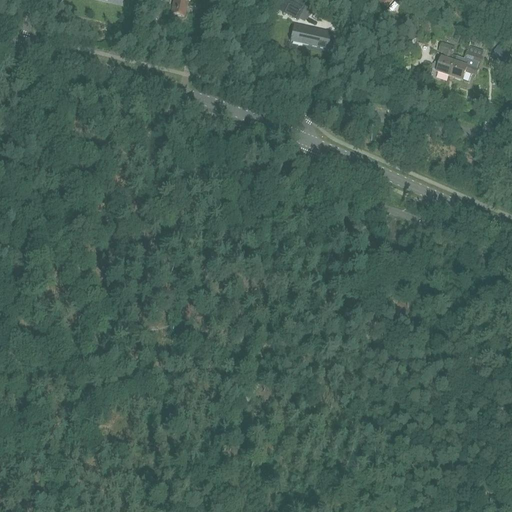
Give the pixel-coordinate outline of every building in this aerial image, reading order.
[(184,18),(187,4),(180,2),(180,0),(173,0),(171,15),(184,18)] [(284,14),(297,20),(301,11),(299,10),(303,3),(296,0),(277,0),(277,1),(287,6),(284,14)] [(394,25),(408,45),(420,36),(407,17),(394,25)] [(293,26),(289,41),(328,50),(332,35),(293,26)] [(450,77),(456,57),(452,56),(455,49),(442,44),(439,51),(445,53),(443,59),(442,59),(440,64),(435,63),(433,70),(437,72),(437,73),(450,77)] [(492,57),(504,65),(511,54),(498,46),(492,57)] [(456,57),(450,77),(462,81),(463,81),(468,82),(471,74),(476,76),(478,69),(477,69),(479,64),(480,64),(482,58),(467,53),(464,60),(456,57)]
